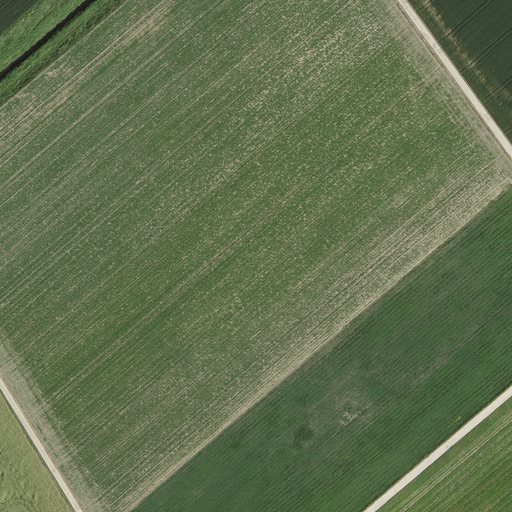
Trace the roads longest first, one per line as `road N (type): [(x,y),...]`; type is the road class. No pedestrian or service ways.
road 1 (track): [(511,151),(400,0)]
road 2 (track): [(79,511),(0,382)]
